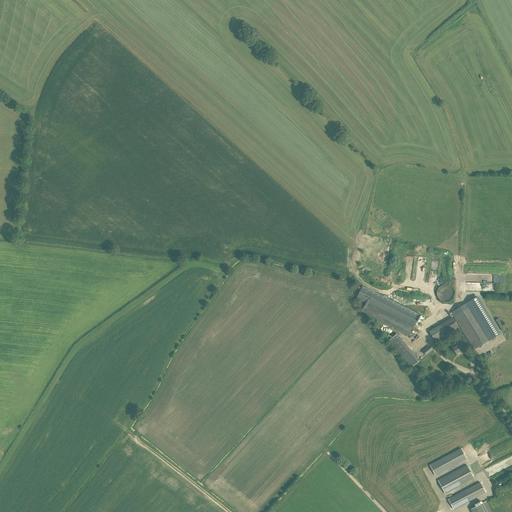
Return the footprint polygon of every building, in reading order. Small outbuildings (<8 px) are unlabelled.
[(445,302),(446,302),(447,302),(448,302),(449,301),(450,301),(451,300),(452,300),(452,299),(453,298),(453,297),(454,297),(454,296),(454,295),(454,294),(454,293),(454,292),(454,291),(454,290),(453,289),(453,288),(452,288),(452,287),(451,287),(450,286),(449,285),(448,285),(447,285),(445,284),(444,285),(443,285),(442,285),(441,286),(440,286),(439,287),(438,288),(438,289),(437,289),(437,290),(437,291),(437,292),(437,293),(437,294),(437,295),(437,296),(437,297),(438,298),(438,299),(439,299),(440,300),(441,301),(442,301),(442,302),(443,302),(444,302),(445,302)] [(409,336),(413,327),(419,315),(363,286),(357,298),(366,303),(362,312),(409,336)] [(451,312),(474,349),(500,334),(477,297),(451,312)] [(436,344),(460,329),(453,318),(430,332),(436,344)] [(456,354),(469,346),(465,339),(456,344),(457,345),(453,348),(456,354)] [(439,383),(432,378),(428,384),(435,389),(439,383)] [(436,475),(467,459),(461,449),(430,465),(436,475)] [(445,494),(474,479),(467,465),(438,481),(445,494)] [(454,510),(470,501),(486,493),(480,483),(448,499),(454,510)] [(471,511),(491,511),(486,501),(470,509),(471,511)]
